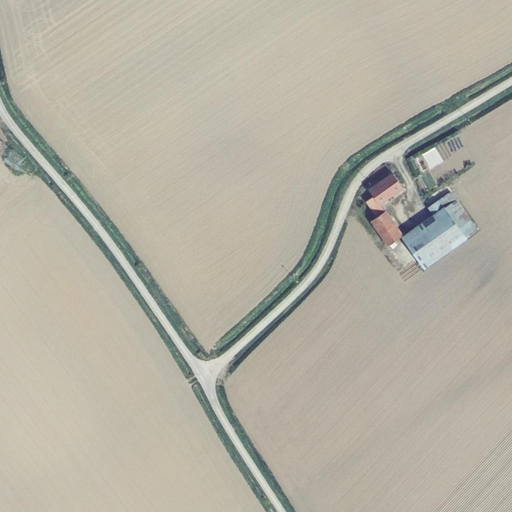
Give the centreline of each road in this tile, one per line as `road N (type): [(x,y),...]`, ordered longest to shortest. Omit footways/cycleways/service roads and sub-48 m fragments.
road 1 (unclassified): [(203,381),(312,276),(370,166),(511,81)]
road 2 (unclassified): [(0,105),(203,381)]
road 3 (unclassified): [(203,381),(281,511)]
